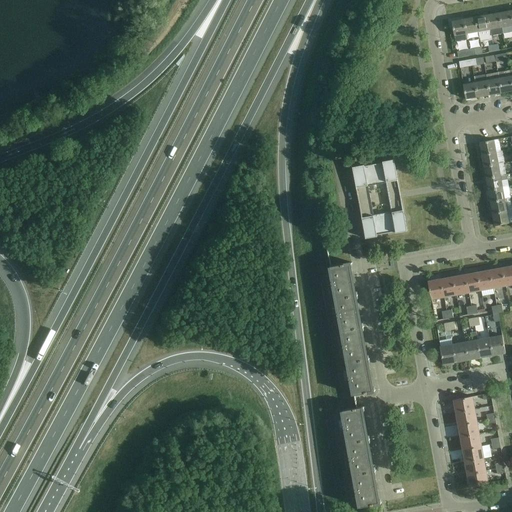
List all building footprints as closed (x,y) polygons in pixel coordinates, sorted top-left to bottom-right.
[(511,32),(511,12),(511,11),(500,13),(504,34),(511,32)] [(504,34),(500,13),(488,15),(492,36),(504,34)] [(492,36),(488,15),(476,17),(479,32),(480,38),(492,36)] [(479,32),(476,17),(464,20),(467,34),(479,32)] [(468,40),(467,34),(464,20),(452,22),(456,42),(468,40)] [(471,56),(470,50),(458,52),(459,58),(471,56)] [(508,60),(507,53),(495,56),(496,62),(508,60)] [(496,62),(495,56),(486,57),(487,64),(496,62)] [(473,66),(472,60),(460,62),(461,68),(473,66)] [(511,91),(511,79),(510,71),(499,73),(502,93),(511,91)] [(502,93),(499,73),(487,75),(490,95),(502,93)] [(490,95),(487,75),(475,77),(476,83),(479,97),(490,95)] [(479,97),(476,83),(464,85),(466,100),(479,97)] [(497,152),(495,140),(480,143),(482,155),(497,152)] [(499,164),(497,152),(482,155),(485,167),(499,164)] [(405,217),(397,175),(398,175),(398,174),(397,174),(397,171),(397,170),(395,160),(383,162),(383,163),(374,165),(378,185),(387,183),(389,195),(390,200),(392,213),(383,214),(387,234),(396,232),(396,233),(408,231),(406,221),(406,220),(405,217)] [(506,175),(504,163),(499,164),(485,167),(487,179),(506,175)] [(378,185),(374,165),(365,167),(365,165),(353,168),(355,178),(355,179),(356,182),(355,182),(356,182),(364,224),(363,224),(363,225),(364,225),(364,228),(364,229),(366,239),(378,237),(377,236),(387,234),(383,214),(374,216),(372,204),(371,199),(371,198),(369,186),(378,185)] [(508,175),(506,175),(487,179),(489,190),(503,188),(502,181),(509,180),(508,175)] [(505,200),(503,188),(489,190),(491,202),(505,200)] [(511,210),(511,207),(511,199),(505,200),(491,202),(493,214),(511,210)] [(511,223),(511,210),(493,214),(495,226),(511,223)] [(350,264),(352,264),(352,263),(350,264),(350,263),(331,267),(334,280),(332,280),(332,281),(334,281),(335,285),(333,286),(335,286),(337,299),(358,295),(356,295),(350,264)] [(511,285),(511,266),(503,268),(506,286),(511,285)] [(506,286),(503,268),(491,270),(494,288),(506,286)] [(494,288),(491,270),(478,273),(481,291),(494,288)] [(481,291),(478,273),(466,275),(469,293),(481,291)] [(469,293),(466,275),(454,277),(457,295),(469,293)] [(457,295),(454,277),(441,279),(445,298),(457,295)] [(445,298),(441,279),(429,282),(432,300),(445,298)] [(356,296),(358,296),(358,295),(337,299),(340,313),(338,314),(338,315),(340,314),(340,319),(339,319),(339,320),(341,319),(343,331),(364,327),(361,327),(356,296)] [(361,328),(364,327),(343,331),(345,343),(343,343),(343,344),(345,344),(346,349),(344,349),(344,350),(346,349),(348,363),(369,359),(367,359),(361,328)] [(481,358),(478,340),(476,332),(471,333),(472,341),(465,342),(469,361),(481,358)] [(506,354),(502,336),(490,338),(493,356),(506,354)] [(493,356),(490,338),(478,340),(481,358),(493,356)] [(469,361),(465,342),(453,345),(457,363),(469,361)] [(457,363),(453,345),(440,347),(444,365),(457,363)] [(367,360),(370,359),(369,359),(348,363),(351,375),(349,376),(351,376),(351,380),(350,381),(350,382),(352,381),(354,395),(373,392),(373,391),(375,391),(375,390),(373,390),(367,360)] [(475,409),(473,397),(454,401),(456,413),(475,409)] [(364,407),(362,408),(343,411),(346,425),(344,425),(344,426),(346,425),(347,430),(345,431),(347,431),(349,443),(370,439),(368,439),(362,409),(364,408),(364,407)] [(478,421),(475,409),(456,413),(458,425),(478,421)] [(480,434),(478,421),(458,425),(461,437),(480,434)] [(482,446),(480,434),(461,437),(463,450),(482,446)] [(370,440),(370,439),(349,443),(352,456),(349,457),(350,458),(352,457),(353,462),(350,462),(351,463),(353,463),(355,475),(376,471),(374,471),(368,440),(370,440)] [(484,458),(482,446),(463,450),(465,462),(484,458)] [(487,470),(484,458),(465,462),(468,474),(487,470)] [(489,484),(487,470),(468,474),(470,487),(489,484)] [(376,471),(355,475),(358,488),(355,489),(355,490),(358,489),(358,494),(356,494),(356,495),(359,494),(361,507),(380,504),(380,503),(382,503),(382,502),(379,503),(374,472),(376,471)]
